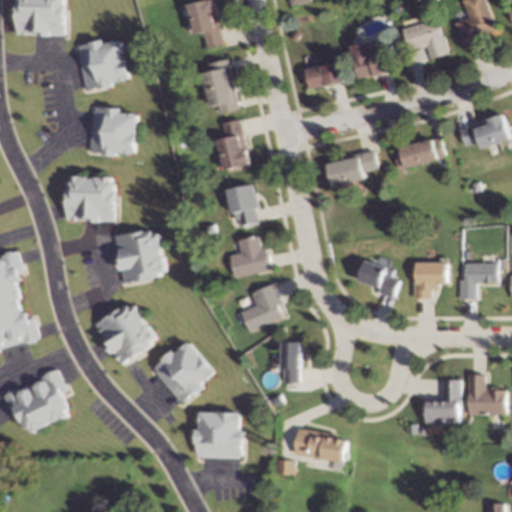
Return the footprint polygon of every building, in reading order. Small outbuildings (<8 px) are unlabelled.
[(62,0),(60,36),(13,33),(14,0),(62,0)] [(212,0),(222,42),(206,46),(202,31),(194,33),(188,3),(200,0),(212,0)] [(485,0),(497,27),(483,33),(485,39),(466,46),(456,21),(469,16),(463,0),(485,0)] [(441,34),(445,33),(449,52),(431,57),(428,44),(408,49),(403,28),(437,20),(441,34)] [(299,33),(294,40),(288,35),(294,29),(299,33)] [(101,42),(118,38),(127,78),(109,81),(110,86),(96,89),(95,86),(84,89),(84,86),(82,87),(74,49),(76,49),(75,45),(87,43),(86,41),(100,38),(101,42)] [(368,52),(387,48),(392,70),(357,77),(350,43),(365,40),(368,52)] [(238,107),(219,111),(217,104),(210,106),(202,71),(209,70),(208,63),(227,58),(238,107)] [(345,79),(309,88),(304,68),(340,60),(345,79)] [(118,106),(118,111),(135,113),(131,153),(114,151),(113,156),(100,155),(101,152),(89,151),(89,148),(87,147),(90,110),(92,110),(93,106),(105,107),(105,105),(118,106)] [(184,119),(176,121),(174,111),(182,110),(184,119)] [(511,136),(481,147),(479,139),(464,144),(459,129),(503,113),(511,136)] [(238,119),(248,163),(224,168),(217,138),(225,136),(222,122),(238,119)] [(445,154),(397,168),(391,149),(410,144),(409,141),(422,137),(423,140),(440,135),(445,154)] [(185,145),(178,147),(176,139),(183,138),(185,145)] [(376,166),(362,169),(363,177),(331,184),(326,161),(337,159),(336,156),(373,149),(376,166)] [(108,178),(108,183),(112,183),(111,220),(66,218),(67,182),(71,182),(71,177),(108,178)] [(481,189),(473,192),(470,183),(478,180),(481,189)] [(257,206),(254,207),(257,221),(240,225),(239,220),(236,221),(227,189),(251,183),(257,206)] [(215,231),(205,233),(203,223),(213,221),(215,231)] [(143,233),(151,231),(152,234),(158,233),(166,270),(159,271),(160,274),(152,276),(153,279),(136,282),(136,279),(123,282),(113,235),(142,230),(143,233)] [(260,248),(266,247),(272,268),(235,278),(229,254),(241,251),(238,240),(257,235),(260,248)] [(10,252),(16,250),(22,270),(17,272),(20,280),(16,281),(20,296),(17,297),(22,312),(27,311),(29,318),(34,317),(41,337),(24,342),(23,341),(0,348),(1,350),(0,350),(0,258),(1,258),(0,255),(4,254),(3,252),(10,250),(10,252)] [(388,267),(388,268),(394,270),(392,276),(400,279),(393,297),(378,292),(379,287),(358,279),(365,258),(388,267)] [(448,284),(440,283),(439,289),(432,289),(432,298),(414,298),(416,261),(448,262),(448,284)] [(499,281),(477,281),(477,298),(460,298),(460,278),(464,278),(465,261),(500,262),(499,281)] [(282,301),(278,303),(283,316),(250,331),(241,311),(257,304),(252,293),(275,284),(282,301)] [(155,337),(151,340),(153,343),(146,347),(148,349),(132,359),(131,357),(120,364),(94,323),(120,307),(121,309),(128,305),(130,308),(135,304),(155,337)] [(214,371),(201,382),(205,386),(193,396),(192,394),(184,402),(181,399),(179,401),(154,371),(156,369),(154,367),(163,360),(161,358),(172,349),(174,353),(189,341),(214,371)] [(301,368),(300,368),(300,381),(284,381),(284,367),(283,367),(283,341),(301,341),(301,368)] [(67,388),(62,391),(70,407),(68,408),(71,414),(35,432),(33,427),(29,429),(21,413),(15,416),(4,394),(20,386),(24,392),(28,390),(26,386),(33,383),(35,387),(45,382),(42,376),(57,368),(67,388)] [(486,386),(499,386),(499,389),(508,389),(507,414),(469,414),(469,373),(486,373),(486,386)] [(460,422),(425,422),(425,398),(444,398),(444,378),(460,377),(460,422)] [(283,398),(276,404),(271,398),(279,392),(283,398)] [(241,411),(240,430),(244,430),(243,455),(239,455),(238,458),(200,457),(200,453),(196,453),(196,442),(194,441),(195,428),(200,428),(200,411),(218,411),(218,410),(241,411)] [(416,434),(408,434),(407,423),(416,423),(416,434)] [(339,432),(338,438),(349,439),(346,461),(294,453),(298,426),(339,432)] [(426,426),(428,429),(427,432),(426,434),(422,434),(418,432),(418,428),(422,426),(426,426)] [(297,460),(296,474),(276,472),(278,458),(297,460)] [(505,511),(485,511),(485,500),(505,500),(505,511)]
